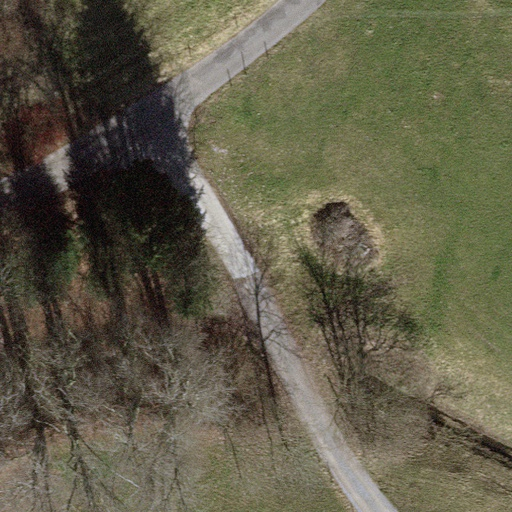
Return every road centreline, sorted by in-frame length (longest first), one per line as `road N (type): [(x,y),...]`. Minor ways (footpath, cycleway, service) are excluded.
road 1 (unclassified): [(386,511),(290,359),(158,111)]
road 2 (track): [(50,511),(100,475),(213,419),(316,396)]
road 3 (unclassified): [(301,0),(158,111)]
road 4 (residential): [(0,199),(158,111)]
